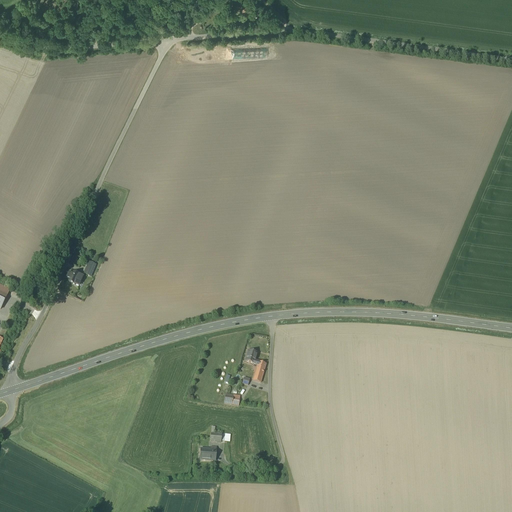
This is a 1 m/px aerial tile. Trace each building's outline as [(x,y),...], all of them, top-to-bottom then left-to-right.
[(95,266),(89,263),(84,274),(91,277),(95,266)] [(83,278),(72,273),(68,282),(76,286),(78,282),(80,283),(83,278)] [(257,354),(248,351),(245,362),(257,366),(258,363),(255,362),(257,354)] [(266,365),(258,363),(257,366),(253,381),(260,383),(266,365)] [(224,404),(232,405),(233,401),(233,397),(225,397),(224,404)] [(222,435),(211,434),(210,442),(221,443),(222,435)] [(210,450),(200,449),(200,460),(216,461),(217,447),(211,447),(210,450)]
